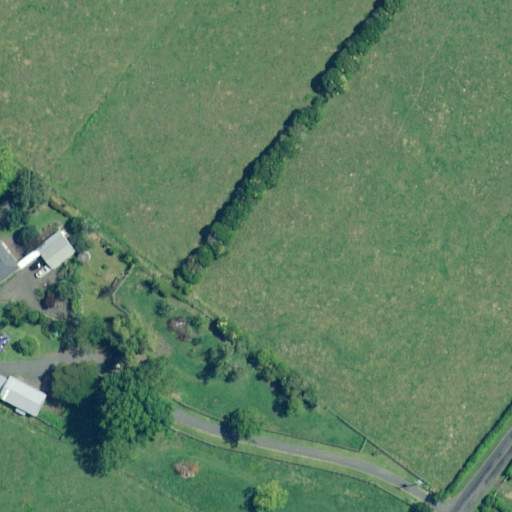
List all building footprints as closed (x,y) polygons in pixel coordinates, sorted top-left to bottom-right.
[(19,227),(2,240),(22,267),(40,254),(19,227)] [(75,252),(63,236),(40,252),(52,269),(75,252)] [(0,284),(22,267),(2,240),(0,241),(0,284)] [(90,254),(78,252),(76,261),(89,263),(90,254)] [(47,395),(10,376),(0,394),(0,397),(18,407),(15,411),(24,416),(26,411),(36,416),(47,395)]
